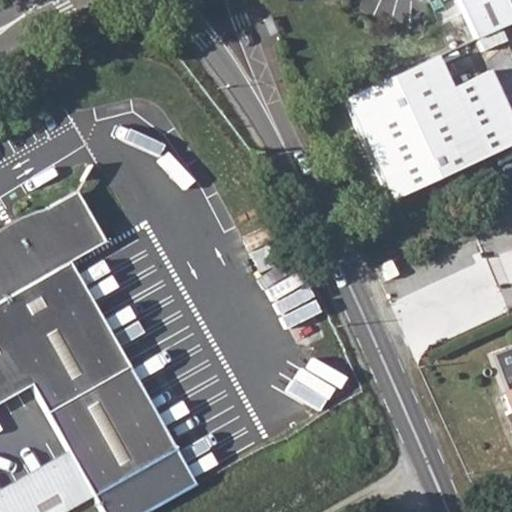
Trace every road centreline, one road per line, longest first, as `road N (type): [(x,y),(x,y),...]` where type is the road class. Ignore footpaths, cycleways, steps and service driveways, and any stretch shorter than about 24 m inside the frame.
road 1 (secondary): [(449,511),(212,0)]
road 2 (unknown): [(375,346),(511,292)]
